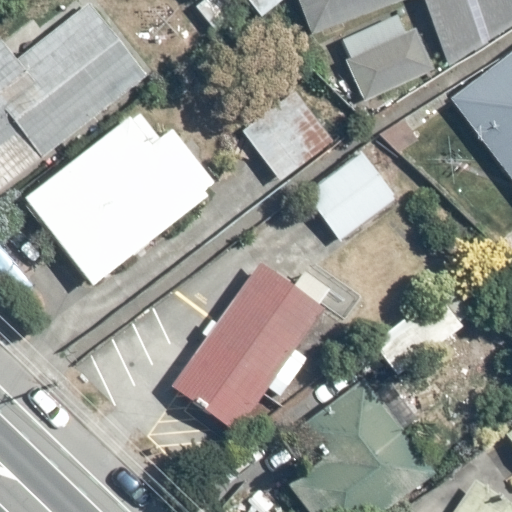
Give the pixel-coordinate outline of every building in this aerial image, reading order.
[(426,0),(449,64),(511,25),(511,0),(301,0),(314,31),(393,0),(426,0)] [(0,43),(0,193),(148,79),(89,3),(14,61),(0,43)] [(511,50),(448,98),(511,182),(511,50)] [(146,102),(20,201),(88,288),(214,189),(146,102)] [(394,197),(358,149),(302,190),(338,239),(394,197)] [(254,264),(166,389),(232,435),(320,311),(254,264)] [(476,315),(452,283),(377,337),(401,370),(476,315)] [(307,472),(286,487),(304,511),(379,511),(430,475),(360,380),(281,437),(307,472)] [(511,511),(511,507),(475,483),(455,511),(511,511)]
